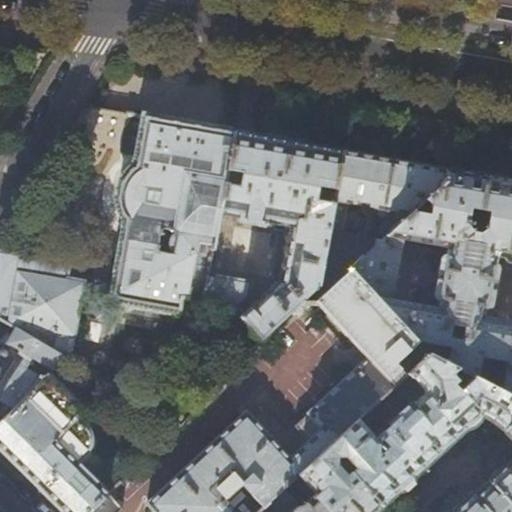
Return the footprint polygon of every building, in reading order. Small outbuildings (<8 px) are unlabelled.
[(111,299),(117,301),(117,302),(161,310),(161,309),(177,311),(177,308),(194,311),(195,301),(202,302),(207,275),(217,214),(231,133),(227,133),(227,130),(184,122),(142,114),(141,116),(132,114),(132,112),(127,111),(127,113),(90,106),(90,105),(85,105),(77,120),(65,139),(6,240),(1,248),(68,263),(65,280),(80,283),(78,292),(111,298),(111,299)] [(232,132),(231,133),(217,214),(238,217),(237,221),(238,223),(261,227),(264,226),(265,222),(290,226),(280,281),(241,318),(261,338),(301,302),(300,301),(316,286),(341,151),(292,142),(232,132)] [(383,209),(392,160),(366,155),(341,151),(316,286),(314,302),(346,272),(371,249),(378,209),(383,209)] [(418,164),(392,160),(383,209),(378,209),(371,249),(412,211),(424,199),(443,181),(445,169),(418,164)] [(495,255),(511,258),(511,181),(445,169),(443,181),(424,199),(429,205),(427,214),(412,211),(371,249),(346,272),(426,355),(428,354),(511,397),(511,321),(482,316),(484,308),(487,308),(489,307),(491,305),(497,269),(497,267),(495,265),(493,263),(495,255)] [(67,360),(78,292),(80,283),(65,280),(68,263),(1,248),(0,249),(0,319),(16,329),(63,358),(67,360)] [(426,355),(346,272),(314,302),(313,305),(365,360),(295,426),(298,429),(291,435),(266,408),(253,420),(246,411),(147,505),(153,511),(257,511),(261,509),(268,502),(282,489),(299,474),(328,447),(357,420),(404,376),(394,366),(407,354),(417,364),(426,355)] [(252,283),(207,275),(202,302),(230,307),(234,311),(249,298),(252,283)] [(47,374),(63,358),(16,329),(9,342),(7,341),(0,352),(0,421),(18,404),(29,392),(47,374)] [(426,355),(417,364),(406,374),(410,379),(412,378),(425,393),(375,439),(357,420),(328,447),(335,455),(337,457),(344,457),(354,468),(350,472),(382,507),(401,489),(403,489),(416,477),(416,474),(446,446),(466,428),(467,429),(483,413),(494,419),(502,430),(511,419),(511,397),(428,354),(426,355)] [(83,409),(47,374),(29,392),(39,402),(28,414),(18,404),(0,421),(0,448),(40,487),(64,511),(88,511),(108,493),(76,463),(86,453),(84,452),(88,448),(89,443),(89,439),(88,435),(78,423),(78,422),(74,418),(83,409)] [(511,419),(502,430),(511,440),(511,460),(489,482),(511,506),(511,419)] [(335,455),(328,447),(299,474),(316,494),(303,505),(298,507),(282,489),(268,502),(272,507),(277,511),(375,511),(382,507),(350,472),(345,477),(335,466),(335,455)] [(511,511),(511,506),(489,482),(456,511),(511,511)] [(108,493),(88,511),(118,511),(123,508),(109,492),(108,493)] [(266,511),(272,507),(268,502),(261,509),(262,511),(266,511)]
